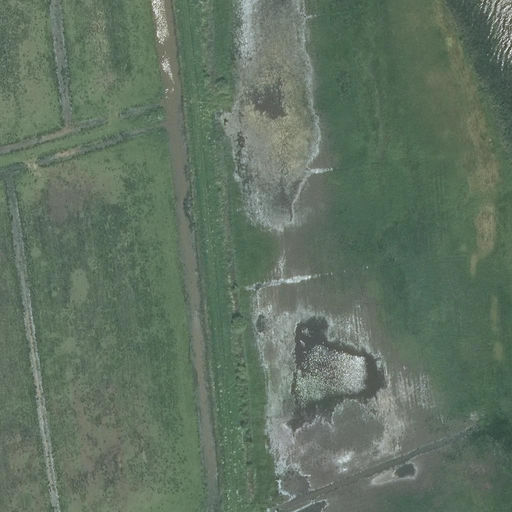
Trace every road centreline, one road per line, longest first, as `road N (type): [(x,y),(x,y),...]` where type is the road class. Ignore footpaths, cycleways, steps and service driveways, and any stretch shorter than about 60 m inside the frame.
road 1 (track): [(237,511),(180,0)]
road 2 (track): [(0,161),(157,114)]
